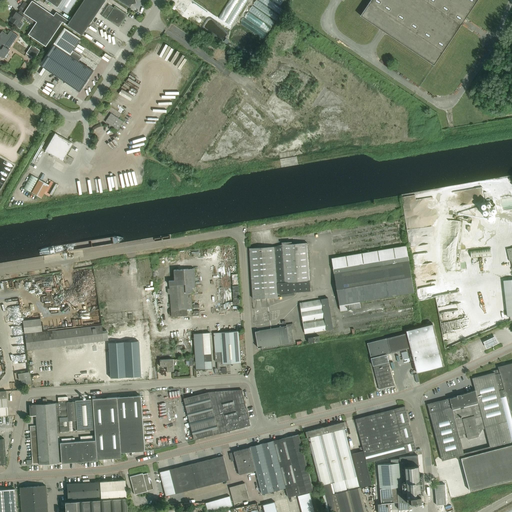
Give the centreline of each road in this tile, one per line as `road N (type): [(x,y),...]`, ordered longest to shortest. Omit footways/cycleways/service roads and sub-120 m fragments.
road 1 (unclassified): [(9,476),(25,394),(251,379)]
road 2 (tertiary): [(265,430),(111,469),(9,476)]
road 3 (unclassified): [(0,271),(235,233)]
road 4 (unclassified): [(0,78),(69,116),(84,113),(162,0)]
road 5 (tertiary): [(414,392),(265,430)]
road 6 (unclassified): [(251,379),(235,233)]
